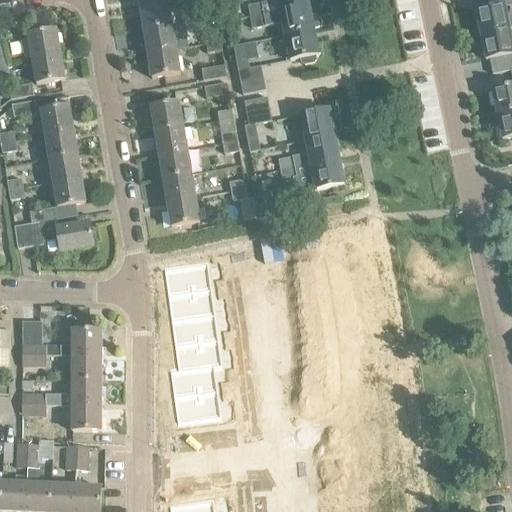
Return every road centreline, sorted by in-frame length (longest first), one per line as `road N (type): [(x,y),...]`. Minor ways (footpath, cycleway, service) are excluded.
road 1 (residential): [(139,293),(90,0)]
road 2 (residential): [(511,426),(468,188)]
road 3 (residential): [(142,511),(139,293)]
road 4 (residential): [(468,188),(427,0)]
road 5 (residential): [(139,293),(0,291)]
